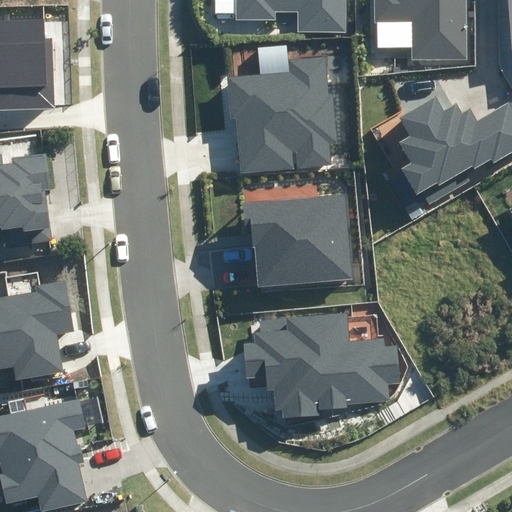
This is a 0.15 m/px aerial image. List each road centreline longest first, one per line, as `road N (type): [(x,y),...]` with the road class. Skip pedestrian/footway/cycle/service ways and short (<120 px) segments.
road 1 (residential): [(123,0),(150,352),(162,398),(211,483),(257,509),(283,511)]
road 2 (residential): [(334,511),(360,509),(511,422)]
